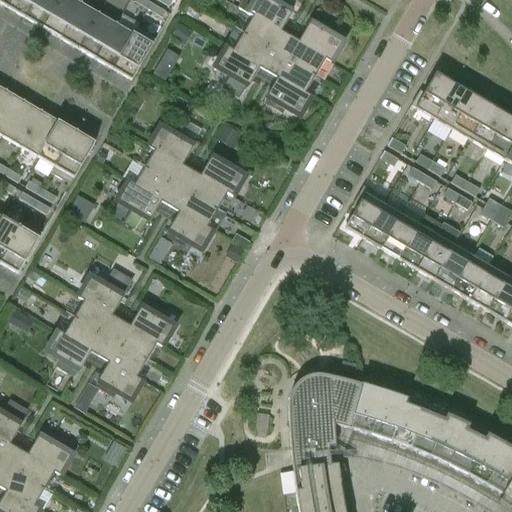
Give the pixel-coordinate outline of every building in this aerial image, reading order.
[(0,0),(0,5),(7,10),(12,0),(0,0)] [(36,0),(12,0),(7,10),(24,20),(36,0)] [(36,0),(24,20),(42,30),(59,0),(36,0)] [(80,6),(70,0),(59,0),(42,30),(60,41),(80,6)] [(135,0),(134,3),(148,11),(152,5),(142,0),(135,0)] [(172,2),(168,0),(154,0),(168,8),(172,2)] [(281,33),(288,20),(292,14),(289,13),(292,9),(277,0),(275,0),(273,3),(267,0),(243,0),(238,10),(246,15),(252,19),(252,18),(280,34),(281,33)] [(165,13),(152,5),(148,11),(161,19),(165,13)] [(60,41),(77,51),(98,16),(80,6),(60,41)] [(202,13),(189,6),(185,14),(197,21),(202,13)] [(116,26),(98,16),(77,51),(95,61),(116,26)] [(132,36),(135,30),(138,25),(122,16),(116,26),(95,61),(112,72),(133,36),(132,36)] [(242,35),(279,57),(289,38),(281,33),(280,34),(252,18),(252,19),(242,35)] [(325,61),(331,65),(343,44),(327,35),(330,31),(314,22),(312,26),(309,25),(298,43),(297,45),(325,61)] [(171,39),(184,47),(193,33),(179,25),(171,39)] [(135,30),(132,36),(133,36),(112,72),(131,83),(155,41),(135,30)] [(268,75),(279,57),(242,35),(232,52),(260,69),(259,70),(268,75)] [(289,38),(279,57),(315,78),(325,61),(297,45),(298,43),(289,38)] [(232,52),(226,49),(215,69),(229,78),(227,82),(243,91),(246,87),(248,88),(259,70),(260,69),(232,52)] [(268,75),(276,80),(277,79),(305,95),(315,78),(279,57),(268,75)] [(410,107),(433,121),(453,86),(435,75),(424,94),(419,91),(410,107)] [(311,98),(305,95),(277,79),(276,80),(265,99),(268,100),(265,105),(282,114),(284,110),(299,118),(311,98)] [(453,86),(433,121),(450,131),(471,97),(453,86)] [(23,104),(5,93),(0,102),(0,137),(2,139),(23,104)] [(136,97),(126,113),(134,118),(143,102),(136,97)] [(471,97),(450,131),(468,141),(488,107),(471,97)] [(2,139),(20,149),(40,114),(23,104),(2,139)] [(488,107),(468,141),(486,152),(506,117),(488,107)] [(58,124),(40,114),(20,149),(37,160),(58,124)] [(511,120),(506,117),(486,152),(503,162),(511,147),(511,120)] [(55,170),(76,135),(58,124),(37,160),(54,169),(55,170)] [(243,136),(224,126),(216,140),(235,150),(243,136)] [(182,168),(182,167),(193,148),(191,147),(193,143),(177,133),(175,137),(160,129),(148,149),(154,153),(154,152),(182,168)] [(94,145),(76,135),(55,170),(54,169),(50,175),(70,186),(94,145)] [(405,148),(391,140),(387,147),(401,156),(405,148)] [(511,147),(503,162),(511,167),(511,147)] [(144,169),(180,191),(191,172),(182,167),(182,168),(154,152),(154,153),(144,169)] [(101,165),(107,156),(101,153),(96,162),(101,165)] [(383,153),(379,161),(393,169),(398,161),(383,153)] [(227,195),(226,195),(232,199),(244,178),(229,170),(232,165),(216,156),(213,160),(211,159),(200,177),(199,179),(227,195)] [(415,164),(427,171),(432,163),(419,156),(415,164)] [(444,170),(432,163),(427,171),(439,178),(444,170)] [(169,209),(180,191),(144,169),(134,186),(134,187),(161,203),(161,204),(169,209)] [(407,177),(419,184),(424,176),(412,169),(407,177)] [(21,178),(7,171),(4,177),(17,185),(21,178)] [(191,172),(180,191),(216,212),(226,195),(227,195),(199,179),(200,177),(191,172)] [(436,184),(424,176),(419,184),(431,191),(436,184)] [(450,184),(462,192),(467,184),(455,177),(450,184)] [(14,190),(1,182),(0,183),(0,189),(11,196),(14,190)] [(24,189),(39,197),(43,191),(28,182),(24,189)] [(153,217),(161,204),(161,203),(134,187),(134,186),(128,183),(116,203),(131,212),(123,225),(139,234),(147,221),(150,223),(153,217)] [(479,191),(467,184),(462,192),(474,199),(479,191)] [(344,230),(362,241),(383,206),(383,207),(387,202),(363,188),(351,209),(355,211),(344,230)] [(442,198),(454,205),(459,197),(447,190),(442,198)] [(56,199),(43,191),(39,197),(52,205),(56,199)] [(206,229),(207,229),(216,212),(180,191),(169,209),(178,214),(179,213),(206,229)] [(22,194),(18,200),(32,209),(36,203),(22,194)] [(86,203),(77,197),(67,215),(76,220),(86,203)] [(471,204),(459,197),(454,205),(467,212),(471,204)] [(484,208),(496,215),(501,207),(488,200),(484,208)] [(49,210),(36,203),(32,209),(45,217),(49,210)] [(400,217),(383,207),(383,206),(362,241),(380,251),(400,217)] [(511,213),(501,207),(496,215),(508,222),(511,214),(511,213)] [(491,223),(496,215),(484,208),(479,216),(491,223)] [(212,232),(207,229),(206,229),(179,213),(178,214),(167,233),(170,234),(167,239),(183,248),(185,244),(201,253),(212,232)] [(496,215),(491,223),(504,230),(508,222),(496,215)] [(418,227),(400,217),(380,251),(398,261),(418,227)] [(418,227),(398,261),(415,272),(436,237),(442,227),(424,217),(418,227)] [(0,223),(0,264),(20,230),(18,229),(2,220),(0,223)] [(20,230),(0,264),(0,265),(18,276),(42,235),(22,224),(18,229),(20,230)] [(453,248),(436,237),(415,272),(433,282),(453,248)] [(159,239),(148,258),(159,265),(171,246),(159,239)] [(242,240),(238,247),(244,250),(248,243),(242,240)] [(226,259),(235,265),(243,253),(233,247),(226,259)] [(450,292),(471,258),(453,248),(433,282),(450,292)] [(489,269),(471,258),(450,292),(469,303),(489,269)] [(486,313),(506,279),(489,269),(469,303),(486,313)] [(111,319),(112,317),(123,299),(120,297),(123,293),(107,283),(104,288),(89,279),(77,299),(83,303),(83,302),(111,319)] [(511,309),(511,282),(506,279),(486,313),(504,324),(511,309)] [(30,295),(22,290),(17,299),(25,304),(30,295)] [(73,320),(110,341),(120,323),(112,317),(111,319),(83,302),(83,303),(73,320)] [(156,345),(162,349),(174,329),(159,320),(161,315),(145,306),(143,310),(140,309),(129,328),(129,329),(156,345)] [(18,329),(24,318),(12,312),(6,322),(18,329)] [(99,359),(110,341),(73,320),(64,336),(63,337),(91,353),(90,354),(99,359)] [(120,323),(110,341),(146,362),(156,345),(129,329),(129,328),(120,323)] [(318,326),(309,338),(318,345),(327,333),(318,326)] [(63,337),(64,336),(58,333),(46,353),(61,362),(58,366),(74,376),(77,371),(79,373),(90,354),(91,353),(63,337)] [(99,359),(108,364),(108,363),(136,379),(146,362),(110,341),(99,359)] [(142,382),(136,379),(108,363),(108,364),(97,383),(99,385),(97,389),(113,398),(115,394),(130,403),(142,382)] [(355,366),(341,363),(340,372),(353,375),(355,366)] [(446,417),(428,409),(406,401),(392,396),(377,391),(362,387),(343,382),(334,379),(324,377),(318,377),(316,377),(311,377),(307,378),(303,380),(299,383),(296,386),(293,389),(291,394),(290,398),(288,407),(288,412),(290,451),(292,472),(297,511),(511,511),(511,450),(506,447),(488,437),(469,427),(446,417)] [(107,412),(122,419),(130,404),(115,396),(107,412)] [(75,409),(85,415),(91,405),(81,399),(75,409)] [(0,442),(9,447),(10,446),(21,427),(18,426),(20,421),(4,412),(2,416),(0,415),(0,442)] [(54,474),(59,478),(71,457),(57,448),(59,444),(43,435),(41,439),(38,437),(27,456),(26,457),(54,474)] [(0,465),(7,469),(18,451),(10,446),(9,447),(0,442),(0,465)] [(128,452),(115,444),(105,461),(118,469),(128,452)] [(18,451),(7,469),(44,491),(54,474),(26,457),(27,456),(18,451)] [(0,481),(0,489),(5,493),(6,492),(34,508),(34,507),(44,491),(7,469),(0,481)] [(39,511),(40,511),(34,507),(34,508),(6,492),(5,493),(0,501),(0,511),(39,511)]
